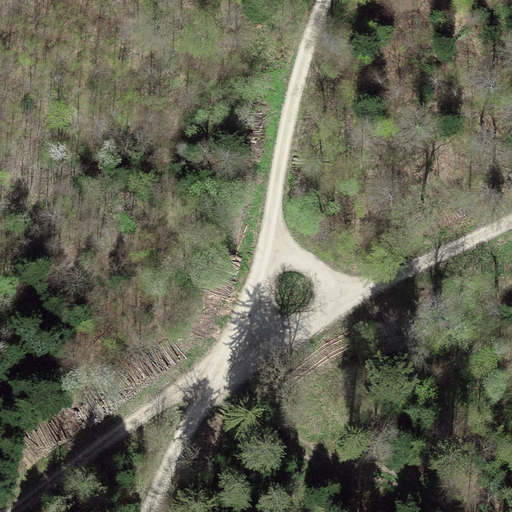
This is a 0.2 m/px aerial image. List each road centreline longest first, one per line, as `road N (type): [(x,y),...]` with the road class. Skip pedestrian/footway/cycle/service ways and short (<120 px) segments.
road 1 (track): [(511,221),(178,392),(18,511)]
road 2 (track): [(328,0),(309,43),(244,305),(187,452),(154,511)]
road 3 (track): [(270,220),(288,251),(313,269),(346,284),(388,281)]
